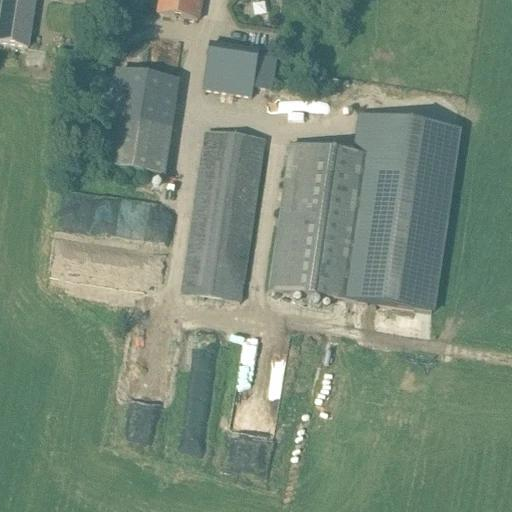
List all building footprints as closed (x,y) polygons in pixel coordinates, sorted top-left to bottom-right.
[(28,0),(1,0),(0,9),(0,46),(29,51),(36,1),(28,0)] [(159,0),(157,16),(199,23),(202,0),(159,0)] [(210,45),(202,93),(215,95),(215,100),(228,102),(229,97),(250,101),(252,89),(272,92),(276,63),(257,59),(258,53),(210,45)] [(116,73),(102,170),(164,180),(179,82),(116,73)] [(431,316),(457,132),(457,131),(359,117),(354,155),(291,146),(270,292),(431,316)] [(204,135),(180,296),(242,305),(266,144),(204,135)] [(97,280),(100,248),(54,244),(51,276),(97,280)] [(155,383),(131,383),(129,440),(154,441),(155,383)] [(229,475),(266,475),(267,419),(230,419),(229,475)]
